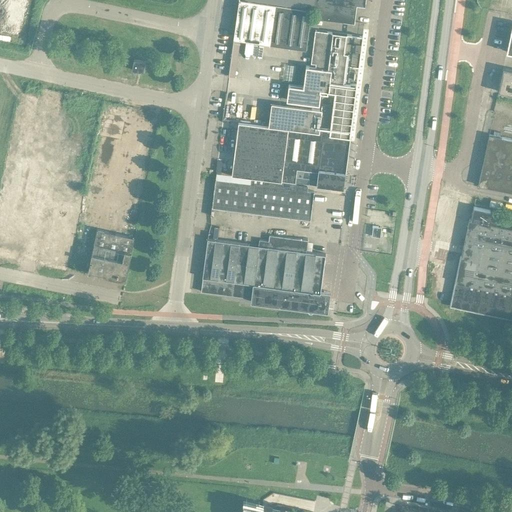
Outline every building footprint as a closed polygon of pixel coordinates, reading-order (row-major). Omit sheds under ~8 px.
[(238,0),(233,39),(305,49),(311,9),(246,0),(238,0)] [(310,63),(315,64),(315,67),(305,66),(303,87),(288,85),(286,100),(319,104),(320,92),(327,93),(327,90),(334,91),(332,109),(321,107),(320,110),(271,103),(268,126),(350,137),(356,85),(353,84),(355,66),(359,66),(363,37),(315,31),(310,63)] [(145,62),(133,60),(131,70),(142,72),(145,62)] [(511,69),(503,68),(498,91),(511,94),(511,69)] [(97,109),(112,110),(112,102),(98,101),(97,109)] [(268,126),(238,122),(231,175),(295,183),(297,169),(318,172),(316,185),(343,189),(350,137),(268,126)] [(511,192),(511,139),(489,135),(478,185),(511,192)] [(266,186),(262,214),(310,220),(314,192),(266,186)] [(511,228),(496,225),(497,220),(488,218),(490,210),(473,207),(465,247),(466,247),(457,289),(456,289),(452,304),(511,316),(511,228)] [(0,224),(0,247),(13,250),(16,235),(4,233),(5,225),(0,224)] [(381,227),(372,226),(371,236),(380,237),(381,227)] [(307,309),(307,310),(307,311),(308,311),(308,312),(309,312),(310,312),(311,312),(312,312),(312,311),(313,311),(313,310),(327,312),(329,292),(320,291),(325,254),(306,251),(307,240),(268,235),(268,241),(258,239),(258,245),(207,239),(200,291),(201,292),(201,291),(250,298),(250,302),(307,309)] [(113,244),(112,250),(81,243),(77,263),(115,272),(122,245),(113,244)]
